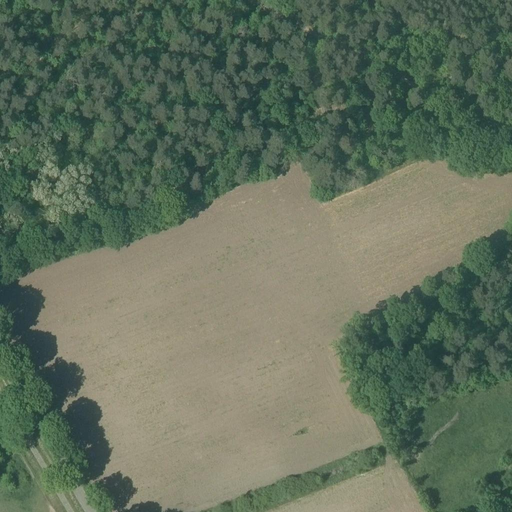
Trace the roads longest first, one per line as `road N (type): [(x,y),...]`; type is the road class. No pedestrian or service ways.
road 1 (track): [(511,134),(260,0)]
road 2 (tertiary): [(87,511),(0,359)]
